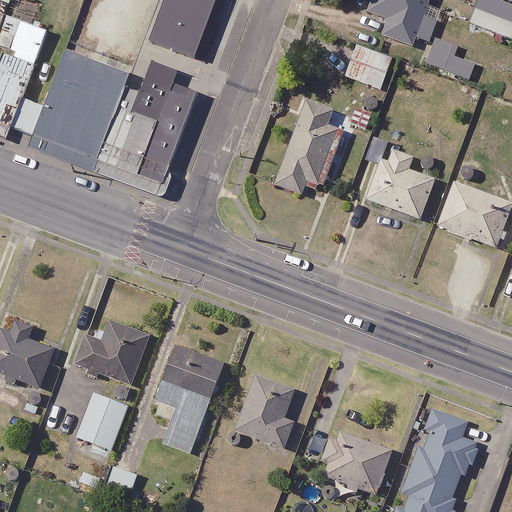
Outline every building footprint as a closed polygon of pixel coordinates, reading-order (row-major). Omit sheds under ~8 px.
[(216,0),(162,0),(148,41),(196,58),(216,0)] [(426,0),(370,0),(366,11),(386,19),(380,35),(415,47),(418,40),(427,43),(439,11),(424,6),(426,0)] [(511,6),(496,0),(478,0),(469,23),(511,40),(511,6)] [(0,125),(11,130),(47,31),(6,17),(0,32),(0,125)] [(393,58),(355,44),(344,76),(381,90),(393,58)] [(63,50),(32,138),(95,161),(127,73),(63,50)] [(473,65),(432,50),(427,64),(467,79),(473,65)] [(122,87),(95,161),(162,185),(196,92),(172,84),(176,71),(149,62),(138,93),(122,87)] [(476,103),(477,100),(477,97),(476,94),(474,92),(471,90),(467,88),(463,87),(459,88),(455,89),(452,91),(450,93),(449,96),(448,99),(449,102),(450,104),(452,107),(454,109),(458,111),(462,112),(466,111),(470,110),(473,108),(475,105),(476,103)] [(330,111),(305,102),(273,185),(300,195),(303,185),(319,191),(341,133),(324,127),(330,111)] [(373,138),(366,159),(378,164),(365,199),(418,219),(433,180),(407,170),(412,157),(391,149),(386,162),(380,159),(386,143),(373,138)] [(511,203),(452,182),(436,228),(495,249),(511,203)] [(31,327),(5,317),(0,329),(0,373),(39,388),(53,349),(27,340),(31,327)] [(148,338),(108,323),(101,343),(85,337),(75,366),(130,386),(148,338)] [(223,363),(173,344),(148,413),(170,421),(162,444),(189,454),(223,363)] [(293,390),(253,376),(233,430),(282,448),(292,422),(283,418),(293,390)] [(128,406),(92,392),(75,437),(111,450),(128,406)] [(468,422),(430,408),(425,423),(415,420),(412,428),(430,434),(424,448),(415,445),(397,494),(407,498),(403,508),(396,505),(394,511),(385,508),(383,511),(458,511),(463,499),(453,495),(461,475),(466,477),(478,444),(462,439),(468,422)] [(396,425),(376,418),(369,437),(389,444),(396,425)] [(392,449),(338,429),(334,439),(329,437),(320,462),(327,464),(322,478),(346,486),(344,490),(359,495),(362,485),(376,490),(392,449)] [(136,473),(112,467),(106,491),(130,497),(136,473)] [(102,479),(82,473),(77,490),(97,495),(102,479)] [(151,511),(155,500),(135,495),(132,508),(146,511),(151,511)]
